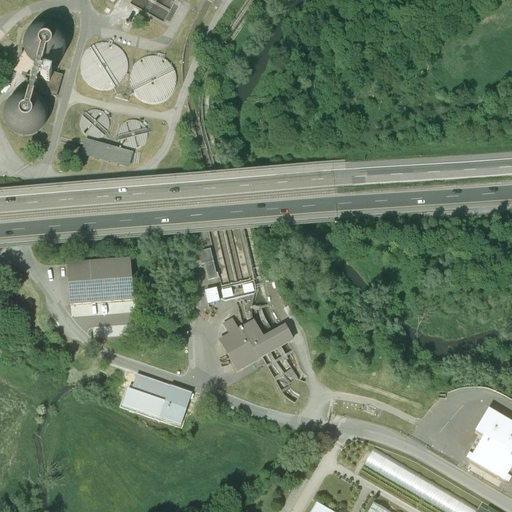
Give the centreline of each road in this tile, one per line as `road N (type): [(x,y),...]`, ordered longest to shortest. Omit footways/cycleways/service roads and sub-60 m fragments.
road 1 (motorway): [(0,233),(511,196)]
road 2 (motorway): [(511,170),(0,207)]
road 3 (unclassified): [(511,508),(394,441),(327,425)]
